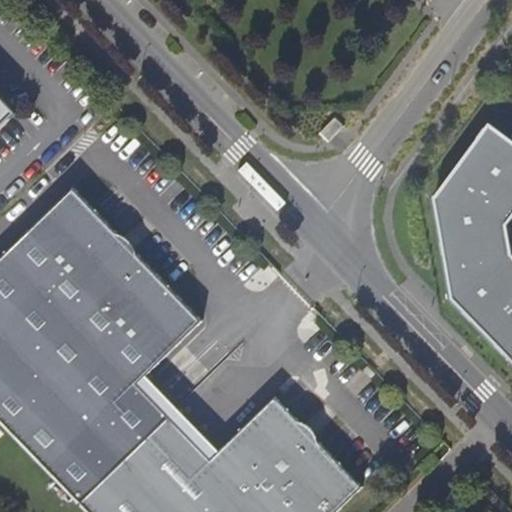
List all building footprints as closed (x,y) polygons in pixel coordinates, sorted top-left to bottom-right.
[(0,125),(16,110),(0,93),(0,125)] [(329,143),(344,127),(334,118),(319,134),(329,143)] [(511,361),(511,251),(507,228),(511,221),(511,141),(489,125),(453,175),(435,200),(453,300),(511,361)] [(203,323),(71,187),(0,256),(0,422),(51,475),(141,387),(140,385),(203,323)] [(212,460),(171,417),(141,387),(51,475),(80,504),(87,511),(174,511),(187,500),(284,406),(277,398),(212,460)] [(340,511),(364,489),(284,406),(187,500),(174,511),(340,511)] [(440,463),(434,456),(421,468),(428,475),(440,463)]
